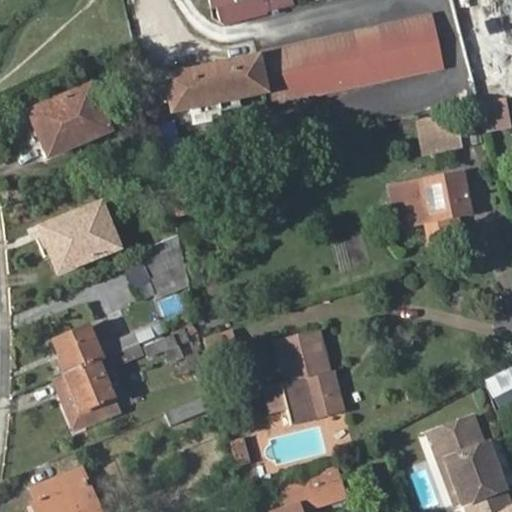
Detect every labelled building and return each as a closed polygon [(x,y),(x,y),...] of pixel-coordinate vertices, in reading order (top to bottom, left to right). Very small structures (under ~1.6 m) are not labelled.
[(233,0),(207,0),(210,8),(234,2),(233,0)] [(431,17),(261,54),(273,108),(443,70),(431,17)] [(162,78),(170,114),(217,104),(219,112),(238,108),(237,100),(265,94),(256,58),(162,78)] [(89,88),(80,92),(89,113),(97,109),(89,88)] [(89,113),(80,92),(27,113),(46,158),(106,133),(97,109),(89,113)] [(482,133),(511,127),(505,97),(475,104),(482,133)] [(429,123),(434,152),(476,143),(470,116),(429,123)] [(423,154),(434,152),(429,123),(417,125),(423,154)] [(165,177),(175,214),(197,209),(187,171),(165,177)] [(461,175),(390,188),(396,219),(407,217),(409,225),(422,223),(456,216),(470,214),(461,175)] [(99,203),(91,206),(99,227),(107,223),(99,203)] [(99,227),(91,206),(37,228),(54,271),(116,248),(107,223),(99,227)] [(422,223),(426,245),(461,239),(456,216),(422,223)] [(171,249),(139,261),(146,278),(177,265),(171,249)] [(94,291),(107,313),(137,295),(138,297),(152,289),(138,266),(94,291)] [(58,358),(64,374),(95,361),(98,360),(90,340),(99,336),(95,324),(57,339),(63,356),(58,358)] [(315,329),(271,340),(281,379),(260,384),(267,411),(283,408),(287,425),(336,412),(321,355),(319,355),(317,348),(319,347),(315,329)] [(110,344),(114,354),(136,345),(132,335),(110,344)] [(173,335),(142,347),(147,357),(177,345),(173,335)] [(63,356),(57,339),(51,341),(58,358),(63,356)] [(98,360),(95,361),(100,372),(140,355),(136,345),(114,354),(98,360)] [(53,359),(61,375),(64,374),(58,358),(53,359)] [(61,375),(53,378),(74,427),(115,410),(100,372),(95,361),(64,374),(61,375)] [(511,377),(508,370),(487,381),(492,398),(511,387),(511,377)] [(202,398),(165,414),(171,426),(207,411),(202,398)] [(462,423),(473,451),(484,447),(473,419),(462,423)] [(462,423),(425,437),(436,465),(444,462),(460,504),(462,503),(465,511),(495,511),(498,511),(511,511),(511,506),(506,508),(484,447),(473,451),(462,423)] [(234,440),(233,465),(247,465),(248,440),(234,440)] [(436,465),(452,507),(460,504),(444,462),(436,465)] [(304,485),(279,493),(283,508),(269,511),(294,511),(339,499),(331,469),(302,477),(304,485)] [(96,511),(79,472),(31,491),(36,503),(40,511),(96,511)] [(277,489),(279,493),(304,485),(302,477),(277,489)] [(40,511),(36,503),(31,505),(34,511),(40,511)]
